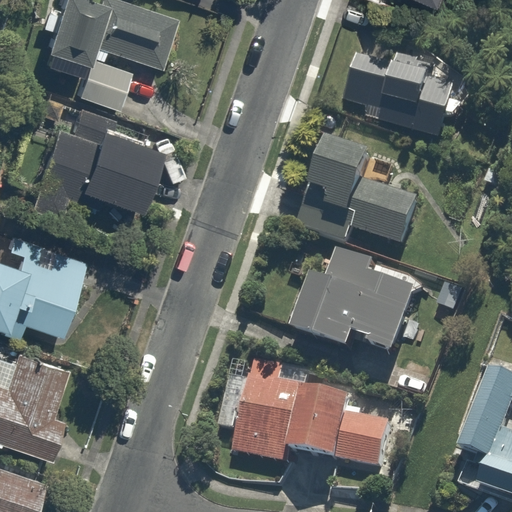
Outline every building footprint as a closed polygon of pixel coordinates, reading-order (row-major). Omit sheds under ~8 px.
[(176,17),(126,0),(59,0),(33,79),(123,109),(136,72),(102,60),(105,50),(158,68),(176,17)] [(470,94),(359,57),(346,97),(385,110),(381,124),(452,148),(470,94)] [(172,149),(109,126),(113,116),(83,105),(75,127),(61,122),(31,203),(66,216),(76,188),(147,215),(172,149)] [(353,234),(401,252),(420,203),(374,186),(388,150),(338,131),(302,226),(350,244),(353,234)] [(96,262),(12,233),(3,258),(0,257),(0,327),(13,332),(17,322),(70,340),(96,262)] [(382,263),(345,252),(334,285),(315,279),(298,335),(364,355),(369,337),(403,348),(419,294),(376,281),(382,263)] [(0,439),(52,457),(66,414),(56,410),(70,368),(2,344),(0,349),(0,439)] [(316,374),(260,359),(236,450),(290,465),(295,449),(383,472),(399,413),(311,390),(316,374)] [(511,374),(491,366),(457,456),(485,467),(478,486),(511,499),(511,436),(507,435),(511,422),(511,374)] [(0,511),(42,511),(52,481),(0,465),(0,511)]
